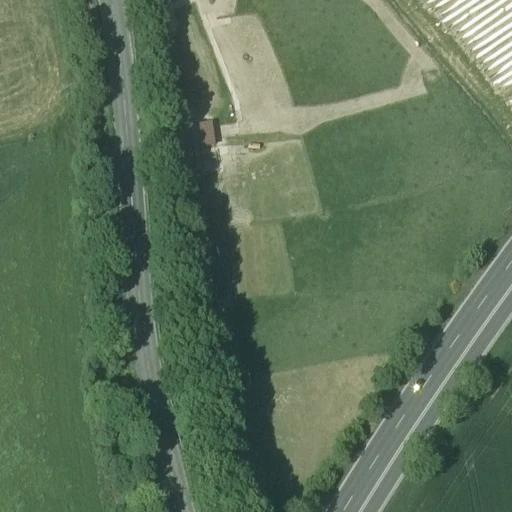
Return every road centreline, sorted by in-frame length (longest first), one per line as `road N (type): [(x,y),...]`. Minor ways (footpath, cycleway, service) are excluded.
road 1 (unclassified): [(109,0),(127,111),(144,337),(179,511)]
road 2 (trunk): [(511,270),(351,511)]
